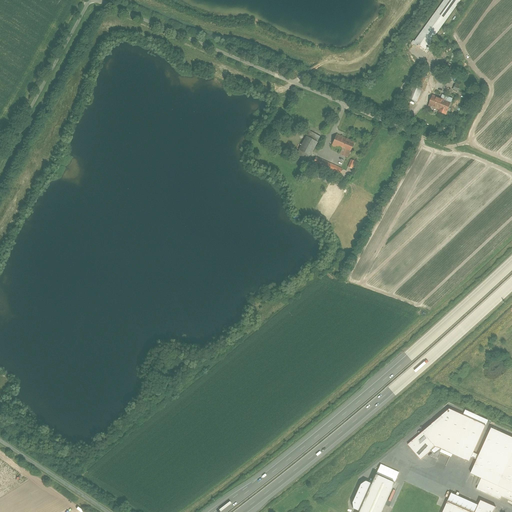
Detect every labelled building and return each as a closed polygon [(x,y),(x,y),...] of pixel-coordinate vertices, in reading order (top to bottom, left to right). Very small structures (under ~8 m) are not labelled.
[(447,0),(414,46),(425,54),(463,0),(447,0)] [(460,55),(457,63),(463,66),(467,58),(460,55)] [(456,76),(459,69),(441,62),(438,69),(456,76)] [(415,87),(409,100),(418,104),(424,91),(415,87)] [(428,104),(448,113),(454,99),(443,94),(441,100),(432,96),(428,104)] [(410,106),(403,103),(398,115),(405,118),(410,106)] [(309,158),(321,136),(312,131),(303,148),(295,143),(292,150),(309,158)] [(340,154),(349,158),(357,142),(339,134),(334,146),(342,149),(340,154)] [(340,177),(343,170),(318,157),(314,164),(340,177)] [(357,164),(351,161),(347,171),(353,173),(357,164)] [(484,425),(447,409),(408,444),(418,458),(433,446),(468,461),(484,425)] [(511,436),(491,427),(471,472),(481,477),(476,488),(501,499),(502,495),(511,499),(511,436)] [(357,511),(381,511),(395,482),(376,473),(371,484),(365,481),(360,484),(352,503),(353,508),(358,510),(357,511)] [(475,511),(448,499),(441,511),(492,511),(495,506),(481,500),(475,511)]
